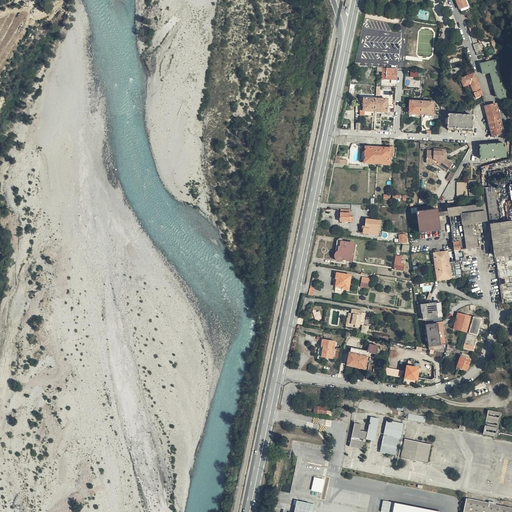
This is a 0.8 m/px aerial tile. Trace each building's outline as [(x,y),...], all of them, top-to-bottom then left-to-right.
[(461,14),(468,11),(463,0),(460,0),(457,2),(461,14)] [(473,22),(467,25),(471,37),(478,34),(473,22)] [(478,42),(472,44),(476,55),(483,52),(478,42)] [(466,51),(465,50),(448,57),(449,60),(467,54),(466,51)] [(494,89),(503,86),(496,60),(479,64),(483,74),(489,72),(494,89)] [(387,74),(398,75),(399,64),(384,62),(383,69),(387,69),(387,74)] [(477,82),(474,74),(459,79),(463,87),(464,87),(470,85),(477,82)] [(474,97),(481,94),(477,82),(470,85),(472,90),(474,97)] [(506,95),(503,86),(494,89),(496,98),(506,95)] [(364,97),(377,98),(377,91),(364,90),(364,97)] [(409,101),(422,102),(422,95),(410,94),(409,101)] [(511,116),(506,100),(501,101),(506,118),(511,116)] [(487,118),(497,115),(494,104),(484,106),(487,118)] [(475,114),(451,111),(450,124),(474,126),(475,114)] [(479,155),(492,155),(493,141),(479,140),(479,155)] [(364,157),(375,159),(377,142),(366,141),(366,145),(364,157)] [(377,142),(375,159),(381,160),(383,143),(377,142)] [(389,144),(383,143),(381,160),(387,161),(388,152),(389,144)] [(426,146),(425,154),(433,155),(437,158),(435,160),(446,168),(452,159),(444,154),(444,146),(433,145),(432,147),(426,146)] [(341,155),(336,154),(335,163),(346,164),(347,159),(341,158),(341,155)] [(445,175),(447,177),(453,171),(453,170),(450,168),(445,175)] [(454,197),(458,196),(459,194),(464,194),(465,185),(467,185),(467,192),(473,192),(472,179),(466,179),(457,178),(452,178),(452,184),(454,184),(454,197)] [(485,184),(486,192),(489,220),(497,218),(492,183),(485,184)] [(488,221),(485,202),(450,207),(451,215),(462,213),(466,245),(478,244),(475,223),(488,221)] [(347,204),(337,203),(335,214),(349,216),(350,211),(346,211),(347,204)] [(439,205),(418,208),(418,212),(415,213),(416,221),(420,221),(421,232),(442,229),(439,205)] [(378,216),(363,214),(361,222),(359,222),(358,225),(360,225),(359,228),(375,230),(375,225),(377,225),(378,216)] [(511,226),(511,217),(497,218),(489,220),(492,253),(494,253),(498,297),(511,295),(511,226)] [(399,243),(408,243),(407,234),(398,234),(399,243)] [(356,242),(344,239),(341,253),(346,254),(346,256),(353,258),(356,242)] [(455,250),(456,249),(462,249),(460,241),(454,242),(455,250)] [(435,252),(438,280),(452,279),(449,250),(435,252)] [(401,255),(396,255),(394,268),(402,270),(403,261),(400,260),(401,255)] [(352,274),(338,271),(335,288),(343,289),(343,287),(349,288),(352,274)] [(360,288),(369,290),(370,283),(362,281),(360,288)] [(440,301),(421,303),(423,316),(436,315),(435,310),(441,309),(440,301)] [(310,303),(307,304),(310,314),(316,313),(314,305),(310,305),(310,303)] [(358,305),(350,304),(349,308),(344,307),(343,311),(342,312),(340,322),(349,324),(350,322),(352,323),(355,320),(358,305)] [(469,313),(452,309),(448,323),(466,327),(469,313)] [(478,316),(469,313),(466,327),(475,330),(478,316)] [(440,322),(426,323),(429,345),(442,344),(440,322)] [(474,333),(465,330),(461,344),(470,346),(474,333)] [(323,337),(322,344),(323,344),(321,356),(331,358),(335,339),(323,337)] [(370,343),(368,351),(377,353),(379,346),(370,343)] [(363,367),(368,351),(355,347),(349,363),(363,367)] [(462,354),(453,352),(451,360),(449,360),(448,365),(450,366),(450,367),(459,369),(462,354)] [(415,363),(404,362),(402,373),(414,375),(415,363)] [(382,369),(399,372),(401,366),(383,363),(382,369)] [(361,399),(359,409),(388,414),(390,405),(361,399)] [(320,405),(315,406),(314,412),(332,416),(333,411),(327,409),(327,407),(320,405)] [(490,410),(488,418),(501,420),(502,413),(490,410)] [(409,414),(408,418),(425,422),(426,417),(409,414)] [(367,434),(366,441),(374,442),(378,420),(370,418),(367,434)] [(390,435),(402,438),(405,422),(388,418),(384,434),(390,435)] [(501,420),(488,418),(485,433),(497,436),(501,420)] [(355,423),(353,431),(361,433),(362,425),(355,423)] [(361,433),(353,431),(351,445),(365,448),(367,434),(361,433)] [(387,448),(390,435),(384,434),(382,447),(387,448)] [(402,438),(390,435),(387,448),(399,451),(402,438)] [(428,463),(429,460),(432,447),(432,445),(405,439),(401,457),(428,463)] [(325,479),(314,477),(312,490),(322,492),(325,479)] [(511,511),(511,507),(509,507),(508,509),(491,506),(492,503),(467,497),(464,511),(511,511)] [(313,511),(316,504),(298,500),(294,511),(313,511)] [(383,500),(381,511),(384,511),(389,511),(391,501),(383,500)] [(442,511),(443,511),(395,502),(393,511),(442,511)]
